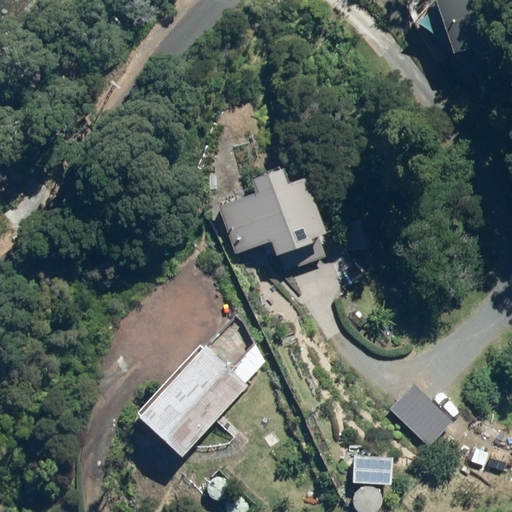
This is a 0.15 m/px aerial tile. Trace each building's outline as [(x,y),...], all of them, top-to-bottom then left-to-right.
[(511,26),(484,0),(425,0),(444,56),(448,53),(489,93),(511,68),(511,26)] [(304,257),(290,219),(262,230),(251,203),(224,213),(235,241),(242,237),(253,265),(268,259),(270,262),(280,258),(282,265),(304,257)] [(358,220),(337,224),(345,260),(366,256),(358,220)] [(176,459),(245,386),(198,343),(130,417),(176,459)] [(392,466),(352,465),(351,492),(355,492),(353,494),(352,496),(350,499),(350,501),(349,504),(350,507),(350,510),(351,511),(380,511),(381,510),(382,507),(382,504),(382,501),(381,499),(380,496),(378,494),(378,493),(391,493),(392,466)]
